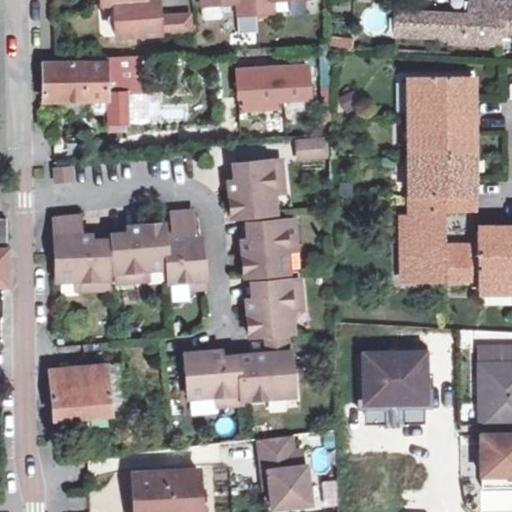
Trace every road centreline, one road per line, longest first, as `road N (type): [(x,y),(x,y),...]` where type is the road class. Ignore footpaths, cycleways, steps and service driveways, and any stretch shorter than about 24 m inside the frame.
road 1 (residential): [(26,201),(198,192),(210,203),(222,329)]
road 2 (residential): [(35,511),(26,201)]
road 3 (residential): [(26,201),(21,0)]
